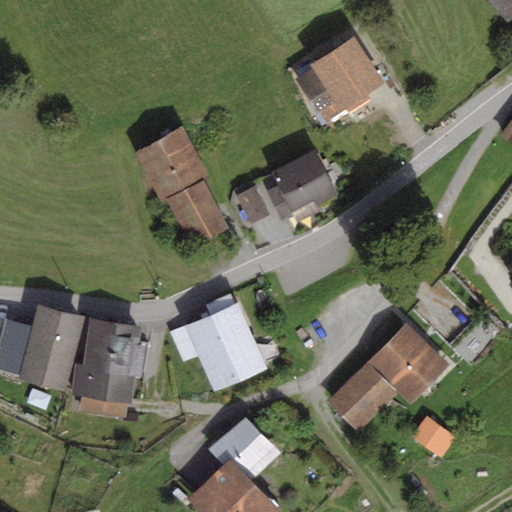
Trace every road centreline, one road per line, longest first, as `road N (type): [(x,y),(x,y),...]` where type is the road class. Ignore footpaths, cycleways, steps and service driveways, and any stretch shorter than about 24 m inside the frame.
road 1 (unclassified): [(0,296),(92,308),(174,305),(331,232),(511,90)]
road 2 (track): [(313,377),(326,416),(397,511)]
